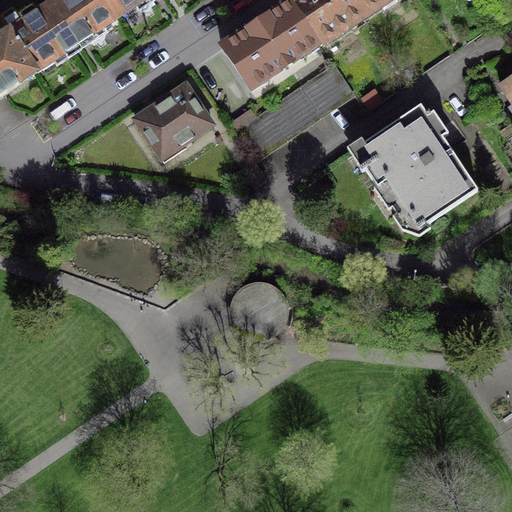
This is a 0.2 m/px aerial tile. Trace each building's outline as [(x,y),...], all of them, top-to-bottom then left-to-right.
[(104,39),(105,34),(101,29),(119,17),(107,0),(55,0),(50,4),(78,46),(89,38),(94,46),(104,39)] [(107,0),(119,17),(136,6),(139,12),(142,10),(143,13),(154,5),(150,0),(107,0)] [(350,0),(293,0),(291,2),(319,43),(321,46),(363,17),(350,0)] [(350,0),(363,17),(381,5),(384,10),(397,1),(396,0),(350,0)] [(319,43),(291,2),(222,48),(250,90),(279,70),(282,71),(292,64),(293,61),(319,43)] [(50,4),(8,31),(36,73),(78,46),(50,4)] [(0,97),(36,73),(8,31),(0,36),(0,97)] [(335,67),(236,135),(254,160),(352,92),(335,67)] [(511,78),(500,87),(511,103),(511,106),(509,109),(511,113),(511,78)] [(212,126),(185,86),(168,98),(169,99),(135,121),(159,156),(176,145),(179,148),(212,126)] [(426,116),(420,107),(359,149),(368,163),(360,169),(362,172),(365,170),(377,188),(382,185),(411,227),(420,230),(477,191),(442,139),(447,135),(433,114),(430,116),(428,114),(426,116)] [(231,315),(234,325),(240,334),(250,339),(261,340),(271,337),(280,331),(285,321),(286,310),(283,300),(277,291),(267,286),(256,285),(246,288),(237,295),(232,304),(231,315)]
